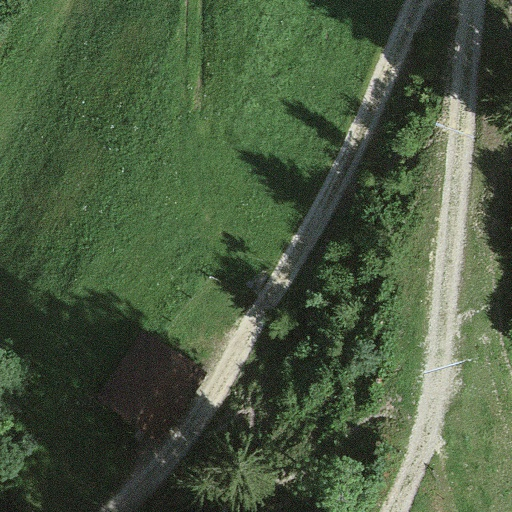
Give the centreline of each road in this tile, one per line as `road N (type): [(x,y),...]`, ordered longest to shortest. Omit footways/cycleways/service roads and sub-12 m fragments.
road 1 (track): [(418,0),(339,175),(230,369),(180,445),(114,511)]
road 2 (track): [(392,511),(436,418),(473,0)]
road 3 (track): [(296,252),(234,191),(196,113),(188,0)]
